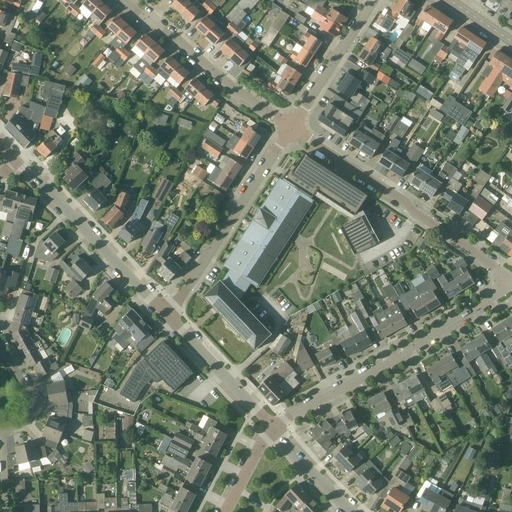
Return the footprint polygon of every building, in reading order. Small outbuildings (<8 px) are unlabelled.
[(69,0),(72,3),(67,9),(72,13),(77,7),(74,4),(78,0),(69,0)] [(93,13),(102,3),(98,0),(87,0),(83,4),(93,13)] [(176,0),(172,5),(182,14),(191,4),(186,0),(176,0)] [(207,0),(202,6),(207,10),(212,4),(216,0),(207,0)] [(307,0),(305,5),(308,7),(315,11),(341,28),(347,18),(333,9),(330,14),(326,12),(327,11),(322,8),(327,0),(322,0),(307,0)] [(411,9),(414,5),(406,0),(400,0),(398,4),(395,2),(391,9),(393,10),(392,13),(389,11),(385,17),(380,26),(389,32),(398,17),(400,14),(410,21),(415,12),(411,9)] [(511,0),(503,0),(501,4),(511,10),(511,0)] [(102,3),(93,13),(99,19),(95,23),(97,25),(92,31),(96,35),(102,29),(99,26),(112,12),(102,3)] [(191,4),(182,14),(191,22),(200,12),(191,4)] [(217,8),(212,4),(207,10),(209,13),(211,14),(217,8)] [(425,22),(432,26),(441,13),(429,6),(416,24),(421,27),(425,22)] [(77,7),(72,13),(76,17),(82,11),(77,7)] [(1,34),(14,39),(16,35),(11,33),(17,17),(0,10),(0,25),(4,27),(1,34)] [(271,26),(280,32),(290,16),(282,10),(271,26)] [(341,28),(315,11),(311,17),(320,22),(320,21),(324,23),(321,28),(336,37),(341,28)] [(206,36),(219,21),(211,14),(209,13),(205,17),(196,27),(206,36)] [(307,19),(298,13),(295,18),(304,24),(307,19)] [(441,13),(432,26),(440,31),(436,37),(441,40),(453,21),(441,13)] [(25,18),(31,24),(34,20),(28,15),(25,18)] [(117,16),(108,27),(118,35),(127,25),(117,16)] [(242,20),(237,26),(242,30),(247,24),(242,20)] [(227,28),(219,21),(206,36),(216,44),(228,31),(230,34),(237,26),(232,22),(227,28)] [(407,42),(415,28),(408,24),(395,44),(400,48),(405,41),(407,42)] [(127,25),(118,35),(114,40),(110,43),(117,49),(116,51),(115,50),(107,59),(113,65),(121,56),(126,50),(123,47),(127,43),(128,44),(137,34),(127,25)] [(237,26),(230,34),(233,36),(221,49),(231,58),(240,48),(244,43),(237,36),(242,31),(237,26)] [(269,48),(280,32),(271,26),(261,42),(269,48)] [(447,51),(449,52),(459,59),(463,53),(467,46),(474,35),(462,27),(455,38),(449,48),(447,51)] [(104,31),(102,29),(96,35),(101,39),(106,33),(104,31)] [(303,48),(314,55),(323,42),(312,35),(311,36),(307,33),(303,39),(307,42),(303,48)] [(0,40),(12,45),(14,39),(1,34),(0,35),(0,40)] [(45,44),(46,43),(50,40),(43,34),(39,39),(45,44)] [(136,45),(146,54),(155,43),(145,35),(136,45)] [(467,46),(463,53),(459,59),(451,71),(461,77),(466,69),(463,67),(468,60),(474,63),(479,54),(480,55),(487,44),(474,35),(467,46)] [(365,48),(377,55),(381,49),(388,54),(391,50),(384,45),(373,37),(365,48)] [(248,48),(253,52),(260,45),(255,40),(248,48)] [(22,44),(14,41),(11,50),(19,53),(22,44)] [(436,57),(444,45),(437,41),(429,52),(436,57)] [(155,43),(146,54),(130,72),(137,78),(138,78),(142,81),(149,74),(154,68),(151,66),(155,61),(156,62),(165,52),(155,43)] [(314,55),(303,48),(297,44),(293,50),(295,51),(291,57),(295,60),(295,61),(306,68),(314,55)] [(449,48),(444,45),(436,57),(435,60),(441,64),(449,52),(447,51),(449,48)] [(412,57),(397,47),(393,53),(403,60),(402,61),(407,64),(412,57)] [(250,56),(240,48),(231,58),(240,67),(250,56)] [(373,62),(377,55),(365,48),(358,59),(370,66),(377,71),(380,67),(373,62)] [(0,63),(3,65),(9,52),(0,49),(0,63)] [(126,50),(121,56),(125,60),(126,61),(131,55),(126,50)] [(494,71),(482,89),(488,93),(496,79),(509,59),(498,51),(490,63),(497,69),(495,71),(494,71)] [(102,53),(93,63),(97,67),(106,57),(102,53)] [(117,68),(125,60),(121,56),(113,65),(117,68)] [(284,66),(288,60),(281,56),(277,61),(284,66)] [(161,67),(163,69),(159,73),(167,80),(171,76),(180,65),(170,57),(161,67)] [(496,79),(488,93),(487,94),(492,97),(503,80),(511,86),(510,89),(511,89),(511,60),(509,59),(496,79)] [(180,65),(171,76),(180,84),(189,74),(180,65)] [(75,72),(69,66),(64,72),(70,77),(75,72)] [(283,78),(295,85),(302,74),(290,67),(283,78)] [(159,73),(154,68),(149,74),(154,79),(159,73)] [(376,77),(364,69),(359,77),(372,85),(372,84),(376,78),(376,77)] [(376,77),(376,78),(380,80),(387,85),(388,84),(391,79),(379,72),(376,77)] [(17,98),(22,77),(10,74),(6,95),(17,98)] [(148,86),(154,79),(149,74),(142,81),(148,86)] [(349,103),(355,107),(362,96),(355,91),(361,82),(349,74),(338,90),(352,99),(349,103)] [(90,85),(82,78),(78,83),(85,90),(90,85)] [(295,85),(283,78),(278,85),(271,81),(268,85),(276,90),(276,89),(288,96),(295,85)] [(179,91),(174,97),(170,101),(175,106),(178,101),(184,95),(191,102),(195,98),(204,87),(195,79),(186,89),(187,90),(182,94),(179,91)] [(51,90),(54,83),(46,81),(44,88),(51,90)] [(65,86),(54,83),(51,90),(46,107),(44,116),(53,118),(56,119),(65,86)] [(103,90),(98,85),(94,89),(100,94),(103,90)] [(174,97),(179,91),(175,87),(169,93),(174,97)] [(214,96),(204,87),(195,98),(205,106),(210,100),(217,106),(221,102),(214,96)] [(126,93),(120,90),(118,97),(125,100),(127,96),(126,95),(126,93)] [(429,91),(425,98),(429,101),(433,94),(429,91)] [(412,93),(406,92),(403,97),(412,102),(416,96),(412,93)] [(166,97),(170,101),(174,97),(169,93),(166,97)] [(511,93),(502,109),(508,113),(511,106),(511,93)] [(336,94),(319,120),(343,136),(349,127),(353,121),(356,123),(363,113),(355,107),(349,103),(336,94)] [(455,101),(456,99),(450,95),(441,109),(447,113),(455,101)] [(433,99),(429,104),(434,107),(438,102),(433,99)] [(25,149),(31,142),(35,145),(38,136),(36,136),(37,135),(36,134),(40,123),(42,124),(44,116),(46,107),(31,101),(30,110),(34,111),(31,120),(15,139),(25,149)] [(455,101),(447,113),(446,114),(463,126),(472,112),(455,101)] [(34,111),(30,110),(21,106),(19,112),(12,121),(6,129),(15,139),(31,120),(34,111)] [(155,111),(151,120),(163,125),(167,116),(155,111)] [(444,116),(438,112),(435,118),(440,121),(441,122),(444,116)] [(226,118),(219,114),(215,120),(222,124),(226,118)] [(386,129),(392,132),(399,121),(401,119),(395,115),(386,129)] [(42,124),(40,129),(50,131),(53,118),(44,116),(42,124)] [(218,124),(213,121),(208,129),(213,132),(218,124)] [(409,128),(399,121),(392,132),(402,139),(409,128)] [(485,126),(477,121),(473,128),(481,133),(485,126)] [(360,150),(368,138),(372,131),(366,127),(367,125),(362,122),(348,143),(360,150)] [(241,140),(254,148),(262,136),(255,132),(256,131),(244,123),(241,128),(246,132),(241,140)] [(457,135),(463,139),(469,131),(463,126),(457,135)] [(381,134),(374,129),(372,131),(368,138),(360,150),(372,158),(385,137),(381,134)] [(59,137),(53,130),(46,136),(49,139),(37,149),(46,158),(59,146),(63,140),(60,136),(59,137)] [(254,148),(241,140),(234,135),(227,146),(247,159),(254,148)] [(393,154),(401,142),(394,138),(378,162),(390,170),(398,157),(393,154)] [(223,149),(207,139),(202,147),(217,157),(223,149)] [(398,157),(390,170),(402,178),(411,164),(415,166),(425,150),(414,144),(403,161),(398,157)] [(86,162),(77,152),(67,161),(72,167),(66,172),(69,175),(64,179),(75,190),(88,177),(83,171),(86,168),(84,165),(86,162)] [(218,168),(234,179),(242,166),(231,159),(226,156),(218,168)] [(238,301),(250,283),(257,287),(260,282),(261,282),(261,281),(264,277),(265,276),(264,276),(267,272),(268,271),(270,267),(271,267),(271,266),(274,262),(275,261),(274,261),(277,257),(278,256),(277,256),(280,252),(281,251),(283,247),(284,247),(284,246),(287,242),(288,241),(287,241),(288,240),(290,237),(291,236),(291,235),(293,232),(294,232),(294,231),(297,227),(298,226),(297,226),(300,222),(301,221),(300,221),(303,216),(303,217),(304,216),(306,211),(307,212),(307,211),(313,201),(311,199),(312,197),(312,198),(313,197),(312,197),(316,191),(354,216),(367,196),(360,191),(357,195),(347,189),(350,184),(335,175),(332,179),(322,172),(325,168),(309,158),(307,162),(301,159),(296,167),(292,165),(283,179),(284,179),(283,181),(281,179),(277,184),(276,185),(277,185),(274,189),(273,190),(274,190),(271,194),(270,195),(268,199),(267,199),(267,200),(264,204),(263,205),(264,205),(261,210),(261,209),(260,211),(258,214),(255,219),(254,220),(251,225),(251,224),(250,225),(251,226),(248,230),(247,229),(247,230),(247,231),(245,235),(244,234),(244,235),(244,236),(241,240),(241,239),(240,240),(241,241),(238,245),(237,245),(237,246),(235,250),(234,250),(234,251),(232,255),(231,255),(231,256),(228,260),(227,261),(228,261),(224,266),(231,270),(222,284),(220,282),(205,297),(255,350),(271,335),(238,301)] [(430,176),(421,190),(433,197),(441,185),(445,188),(452,178),(458,169),(447,162),(436,180),(430,176)] [(409,182),(421,190),(430,176),(433,171),(421,163),(409,182)] [(192,174),(203,181),(208,173),(198,166),(192,174)] [(234,179),(218,168),(216,167),(208,179),(215,184),(226,191),(234,179)] [(488,181),(490,176),(480,170),(473,181),(484,187),(485,186),(488,181)] [(107,201),(101,193),(113,183),(104,173),(94,182),(99,187),(84,201),(95,212),(107,201)] [(175,184),(163,177),(152,197),(164,203),(175,184)] [(459,183),(452,178),(445,188),(448,189),(443,197),(451,202),(448,207),(460,215),(468,202),(453,192),(459,183)] [(494,206),(499,199),(485,188),(480,196),(494,206)] [(226,196),(215,189),(210,198),(220,204),(226,196)] [(0,195),(0,211),(8,214),(2,234),(11,237),(23,195),(8,191),(6,196),(0,195)] [(132,196),(121,191),(115,206),(103,220),(113,230),(126,215),(125,215),(132,196)] [(23,195),(11,237),(7,253),(19,256),(23,241),(18,239),(24,220),(31,222),(38,199),(23,195)] [(493,207),(478,196),(469,210),(479,218),(483,221),(493,207)] [(148,202),(143,199),(139,207),(138,207),(130,222),(119,234),(129,243),(140,231),(136,227),(148,202)] [(479,218),(469,210),(463,219),(473,226),(479,218)] [(162,228),(160,231),(156,229),(154,233),(149,231),(142,245),(145,247),(144,250),(152,254),(165,230),(171,233),(180,217),(171,212),(162,228)] [(376,244),(362,217),(345,226),(348,231),(343,234),(352,250),(356,248),(359,253),(376,244)] [(511,229),(509,227),(505,228),(500,235),(511,243),(511,229)] [(39,243),(35,257),(51,262),(51,261),(58,255),(56,252),(65,242),(56,232),(45,242),(42,240),(39,243)] [(511,243),(500,235),(499,234),(493,243),(500,248),(511,257),(511,243)] [(416,246),(423,251),(428,242),(421,238),(416,246)] [(432,249),(437,242),(432,239),(427,245),(432,249)] [(175,263),(170,258),(168,256),(174,245),(167,240),(156,258),(164,265),(158,271),(169,282),(192,258),(185,251),(178,258),(179,259),(175,263)] [(83,290),(77,284),(81,280),(82,281),(92,271),(87,265),(88,264),(83,259),(82,260),(81,259),(66,273),(74,281),(66,288),(74,298),(83,290)] [(451,273),(462,291),(475,283),(465,267),(468,265),(464,259),(454,264),(457,269),(451,273)] [(435,266),(426,271),(432,280),(441,275),(435,266)] [(50,268),(46,280),(55,283),(59,270),(50,268)] [(1,274),(0,277),(0,292),(7,295),(9,288),(15,290),(20,274),(9,271),(8,276),(1,274)] [(462,291),(451,273),(445,277),(444,275),(438,279),(443,288),(449,299),(462,291)] [(94,320),(91,318),(96,308),(104,316),(115,303),(109,297),(115,291),(106,282),(93,295),(79,325),(90,330),(94,320)] [(392,303),(400,299),(399,297),(392,284),(384,289),(392,303)] [(427,295),(421,298),(429,311),(441,304),(433,291),(428,284),(423,288),(427,295)] [(400,299),(400,300),(405,298),(411,308),(418,319),(429,311),(421,298),(415,288),(409,292),(399,297),(400,299)] [(20,300),(18,307),(33,311),(37,298),(38,299),(39,294),(23,289),(22,294),(21,294),(19,299),(20,300)] [(360,290),(351,294),(356,303),(364,298),(360,290)] [(332,294),(335,303),(342,300),(339,291),(332,294)] [(375,327),(381,339),(395,332),(384,312),(377,315),(374,317),(364,298),(356,303),(358,307),(365,319),(370,317),(376,327),(375,327)] [(324,307),(320,301),(318,302),(314,304),(317,311),(324,307)] [(401,313),(397,304),(393,306),(383,311),(384,312),(395,332),(408,325),(402,313),(401,313)] [(118,343),(142,319),(128,305),(113,330),(116,333),(112,337),(118,343)] [(313,305),(306,309),(309,314),(316,311),(313,305)] [(33,311),(18,307),(14,321),(15,321),(27,325),(27,324),(29,325),(31,316),(37,318),(39,313),(33,311)] [(348,327),(349,330),(360,350),(372,344),(365,331),(370,328),(365,319),(358,307),(349,312),(355,323),(348,327)] [(511,316),(503,323),(510,336),(511,334),(511,316)] [(142,319),(118,343),(123,348),(130,342),(135,348),(136,347),(141,352),(155,339),(149,332),(151,329),(142,319)] [(27,325),(15,321),(11,333),(17,343),(29,336),(26,330),(27,325)] [(492,330),(497,338),(500,343),(496,345),(503,356),(511,370),(511,369),(511,356),(507,348),(511,345),(511,338),(510,336),(503,323),(492,330)] [(330,334),(332,338),(335,345),(340,342),(348,357),(360,350),(349,330),(337,336),(335,332),(330,334)] [(273,351),(282,357),(292,341),(282,335),(273,351)] [(503,356),(496,345),(495,343),(491,346),(484,335),(472,342),(489,370),(493,375),(498,372),(487,354),(485,355),(484,353),(491,348),(498,359),(503,356)] [(30,336),(29,336),(17,343),(16,344),(23,356),(42,345),(40,341),(34,344),(30,336)] [(335,345),(332,338),(324,343),(327,349),(316,355),(323,368),(331,364),(332,366),(343,359),(335,345)] [(193,373),(163,341),(138,365),(120,394),(134,403),(144,387),(152,379),(156,383),(161,378),(162,379),(162,378),(166,382),(165,383),(166,383),(167,383),(174,391),(193,373)] [(301,341),(296,359),(303,371),(314,365),(301,341)] [(484,373),(489,370),(472,342),(460,349),(463,354),(459,357),(464,366),(471,377),(472,378),(477,375),(469,363),(475,359),(484,373)] [(42,345),(23,356),(30,368),(34,366),(44,360),(43,360),(39,352),(44,349),(42,345)] [(51,347),(45,351),(48,357),(54,353),(51,347)] [(92,366),(96,359),(101,351),(97,349),(92,356),(88,364),(92,366)] [(471,377),(464,366),(460,369),(458,366),(451,355),(439,363),(450,380),(455,376),(460,384),(471,377)] [(47,358),(43,360),(44,360),(34,366),(41,378),(54,370),(59,367),(57,363),(52,366),(47,358)] [(257,389),(266,397),(294,370),(286,362),(257,389)] [(453,385),(450,380),(439,363),(426,370),(433,382),(433,381),(440,393),(453,385)] [(297,374),(294,370),(266,397),(274,406),(296,385),(291,380),(297,374)] [(417,376),(404,382),(415,403),(428,397),(417,376)] [(106,380),(104,385),(112,388),(114,385),(113,381),(110,379),(106,380)] [(47,386),(49,396),(67,392),(65,381),(54,383),(54,384),(47,386)] [(403,410),(415,403),(404,382),(392,388),(403,410)] [(58,406),(69,403),(67,392),(49,396),(51,406),(58,404),(58,406)] [(404,421),(402,417),(399,412),(394,414),(390,407),(391,407),(383,393),(369,401),(376,415),(384,411),(394,428),(400,425),(399,424),(404,421)] [(438,398),(445,409),(452,405),(445,393),(438,398)] [(437,414),(445,409),(438,398),(430,403),(437,414)] [(58,406),(58,412),(68,413),(69,406),(69,403),(58,406)] [(497,414),(503,411),(498,404),(493,407),(497,414)] [(489,410),(483,413),(487,420),(493,417),(489,410)] [(336,419),(344,433),(359,425),(351,411),(346,414),(344,411),(339,414),(340,416),(336,419)] [(58,412),(57,418),(67,422),(68,419),(68,413),(58,412)] [(402,417),(404,421),(407,427),(414,424),(409,413),(402,417)] [(93,416),(85,416),(85,426),(93,426),(93,416)] [(46,426),(63,433),(67,422),(57,418),(57,419),(50,417),(46,426)] [(125,417),(124,428),(133,429),(133,417),(125,417)] [(203,430),(192,424),(190,429),(197,433),(222,445),(227,435),(215,428),(218,422),(209,418),(203,430)] [(335,438),(337,436),(338,436),(344,433),(336,419),(328,422),(326,420),(322,424),(320,422),(316,426),(330,440),(333,437),(335,438)] [(146,427),(137,423),(135,427),(138,429),(136,434),(142,436),(146,427)] [(49,438),(48,440),(59,444),(63,433),(46,426),(43,436),(49,438)] [(330,455),(332,452),(336,447),(330,440),(316,426),(310,431),(311,432),(309,434),(326,451),(330,455)] [(368,427),(364,431),(370,437),(374,433),(368,427)] [(94,433),(84,431),(82,440),(92,442),(94,433)] [(174,440),(190,448),(194,442),(177,433),(174,440)] [(197,433),(194,438),(205,443),(202,449),(216,457),(222,445),(197,433)] [(394,448),(401,441),(396,436),(389,443),(394,448)] [(194,463),(185,458),(190,448),(174,440),(166,455),(206,476),(212,465),(198,457),(194,463)] [(25,445),(30,462),(31,468),(41,466),(40,460),(41,459),(38,449),(37,449),(35,442),(25,445)] [(405,456),(412,447),(405,442),(398,451),(405,456)] [(335,463),(339,467),(354,452),(351,449),(349,451),(341,443),(336,447),(332,452),(335,456),(334,457),(338,461),(335,463)] [(17,454),(16,454),(18,465),(30,462),(25,445),(15,447),(17,454)] [(383,492),(380,497),(386,501),(382,506),(388,510),(390,507),(397,511),(399,511),(409,498),(401,493),(411,478),(404,474),(412,462),(414,463),(423,449),(416,445),(398,469),(389,482),(383,492)] [(476,451),(469,447),(464,458),(471,461),(476,451)] [(62,456),(56,450),(52,454),(57,461),(62,456)] [(357,455),(354,452),(339,467),(343,471),(345,469),(349,473),(352,470),(356,473),(365,464),(361,460),(359,462),(355,457),(357,455)] [(57,461),(52,454),(47,459),(53,465),(57,461)] [(432,463),(435,458),(428,454),(425,459),(432,463)] [(499,457),(497,456),(492,454),(488,465),(495,468),(499,457)] [(166,455),(163,460),(188,474),(186,479),(200,487),(206,476),(166,455)] [(89,462),(82,467),(87,474),(94,470),(89,462)] [(365,464),(356,473),(359,477),(356,480),(360,484),(357,486),(361,490),(376,475),(379,472),(372,464),(368,467),(365,464)] [(161,471),(171,476),(174,478),(176,472),(164,465),(161,471)] [(168,482),(171,476),(161,471),(160,471),(157,477),(168,482)] [(376,475),(361,490),(365,494),(368,492),(371,495),(374,492),(379,497),(380,497),(383,492),(389,482),(379,472),(376,475)] [(25,479),(16,479),(16,494),(26,494),(25,479)] [(423,506),(430,510),(438,495),(441,489),(436,486),(430,483),(426,480),(415,499),(419,501),(425,504),(423,506)] [(117,509),(117,511),(130,511),(130,505),(137,505),(136,483),(126,484),(127,499),(122,499),(122,509),(117,509)] [(299,509),(311,498),(298,484),(286,495),(277,507),(282,511),(283,511),(289,505),(287,504),(290,500),(299,509)] [(168,488),(166,493),(191,505),(196,495),(182,487),(179,493),(168,488)] [(441,489),(438,495),(430,510),(432,511),(437,511),(438,511),(439,511),(444,511),(450,502),(453,496),(441,489)] [(505,489),(503,501),(509,502),(511,490),(505,489)] [(71,508),(69,504),(69,503),(68,493),(60,494),(60,503),(60,511),(78,511),(79,508),(71,508)] [(187,511),(191,505),(166,493),(163,497),(174,503),(171,509),(174,511),(173,511),(187,511)] [(97,495),(97,503),(98,506),(105,506),(105,509),(104,511),(117,511),(117,509),(117,501),(105,501),(105,494),(97,495)] [(311,498),(299,509),(296,511),(315,511),(320,508),(311,498)] [(470,511),(473,504),(461,499),(458,506),(455,511),(470,511)] [(507,511),(508,505),(509,502),(503,501),(502,504),(501,504),(499,510),(501,510),(500,511),(507,511)] [(49,511),(60,511),(60,503),(55,504),(55,507),(49,507),(49,511)] [(79,503),(79,508),(78,511),(97,511),(98,506),(97,503),(79,503)]
